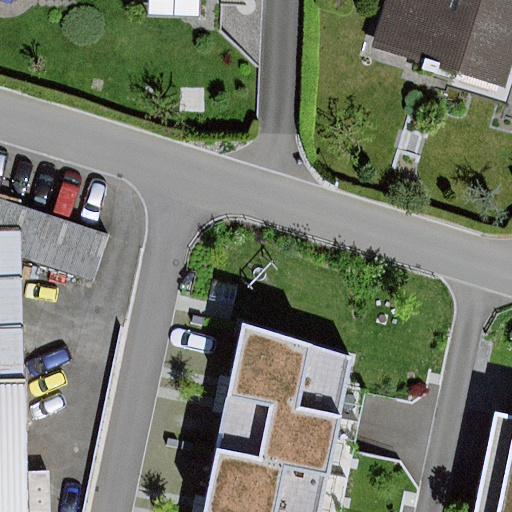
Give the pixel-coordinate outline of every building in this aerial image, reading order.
[(511,75),(511,0),(388,0),(372,49),(506,93),(511,75)] [(106,238),(0,198),(0,237),(20,245),(93,273),(106,238)] [(0,378),(24,378),(20,245),(0,245),(0,378)] [(236,321),(221,394),(332,418),(346,359),(236,321)] [(0,511),(27,511),(24,378),(0,378),(0,511)] [(221,394),(209,451),(320,474),(332,418),(221,394)] [(511,511),(511,419),(494,416),(473,511),(511,511)] [(204,450),(191,511),(311,511),(320,474),(209,451),(204,450)]
